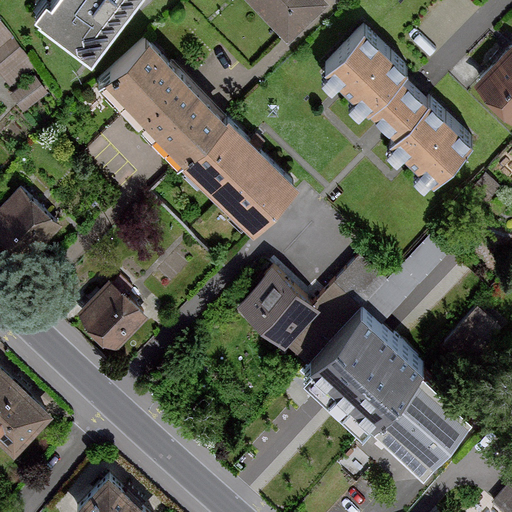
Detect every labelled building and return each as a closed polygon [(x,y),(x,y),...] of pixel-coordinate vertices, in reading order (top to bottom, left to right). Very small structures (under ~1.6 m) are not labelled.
[(33,0),(33,1),(90,44),(123,0),(33,0)] [(260,0),(285,25),(310,0),(260,0)] [(0,21),(0,68),(9,81),(33,62),(0,21)] [(406,64),(364,22),(324,61),(347,84),(366,103),(369,101),(401,69),(406,64)] [(146,32),(98,80),(176,158),(180,154),(224,110),(146,32)] [(511,38),(511,37),(474,75),(511,113),(511,38)] [(418,86),(401,69),(369,101),(387,118),(396,128),(390,133),(411,153),(431,174),(471,134),(429,92),(427,95),(418,86)] [(41,70),(15,84),(23,101),(50,87),(41,70)] [(226,108),(224,110),(180,154),(251,226),(297,180),(226,108)] [(20,180),(0,201),(0,232),(27,257),(62,219),(20,180)] [(271,258),(238,293),(308,356),(356,304),(384,273),(358,249),(314,297),(271,258)] [(107,275),(77,305),(87,319),(102,334),(116,343),(146,313),(139,300),(121,282),(107,275)] [(374,416),(422,364),(356,304),(308,356),(374,416)] [(476,304),(449,336),(468,352),(495,320),(476,304)] [(51,406),(0,359),(0,433),(14,446),(51,406)] [(472,409),(422,364),(374,416),(424,462),(472,409)] [(156,511),(107,465),(71,503),(80,511),(156,511)] [(511,511),(511,477),(494,500),(510,511),(511,511)]
